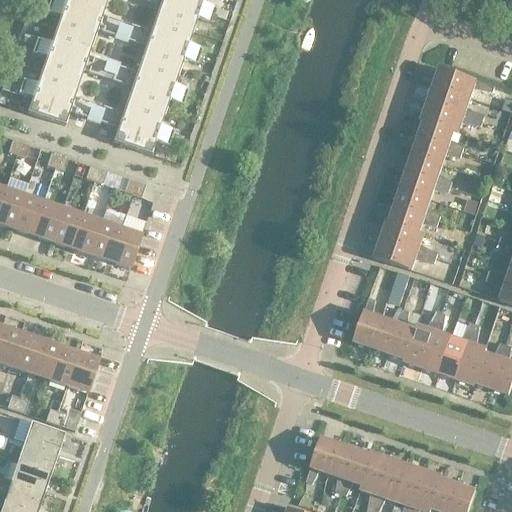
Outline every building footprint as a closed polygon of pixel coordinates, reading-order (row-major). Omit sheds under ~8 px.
[(51,0),(49,0),(44,14),(58,19),(54,32),(92,45),(96,32),(144,48),(139,61),(178,74),(182,61),(196,66),(201,51),(187,46),(191,33),(153,20),(149,33),(101,17),(106,4),(93,0),(64,0),(63,4),(51,0)] [(93,0),(106,4),(107,0),(136,0),(158,7),(153,20),(191,33),(196,20),(210,25),(215,10),(201,5),(202,0),(93,0)] [(35,40),(30,55),(44,60),(40,73),(78,86),(82,73),(130,89),(125,102),(163,115),(168,102),(182,107),(187,92),(173,87),(178,74),(139,61),(135,74),(87,58),(92,45),(54,32),(49,45),(35,40)] [(494,89),(438,70),(432,88),(470,101),(473,92),(492,95),(494,89)] [(21,81),(16,96),(30,100),(25,114),(64,127),(68,113),(116,130),(111,144),(149,157),(154,143),(168,148),(173,133),(159,128),(163,115),(125,102),(121,115),(73,99),(78,86),(40,73),(35,86),(21,81)] [(470,101),(432,88),(427,105),(482,124),(484,120),(466,110),(470,101)] [(511,102),(506,101),(502,111),(511,114),(511,112),(511,102)] [(482,124),(427,105),(420,123),(423,124),(423,123),(453,134),(458,136),(461,126),(480,129),(482,124)] [(423,123),(423,124),(417,140),(461,155),(463,150),(450,143),(453,134),(423,123)] [(461,155),(417,140),(411,157),(442,168),(445,158),(460,161),(461,155)] [(20,145),(11,142),(7,155),(15,158),(20,145)] [(28,148),(20,145),(15,158),(24,161),(28,148)] [(58,158),(50,155),(45,168),(54,171),(58,158)] [(442,168),(411,157),(405,175),(436,185),(450,190),(452,184),(439,177),(442,168)] [(67,161),(58,158),(54,171),(62,174),(67,161)] [(97,172),(88,169),(84,181),(93,184),(97,172)] [(105,175),(97,172),(93,184),(101,187),(105,175)] [(436,185),(405,175),(399,192),(430,202),(433,193),(448,195),(450,190),(436,185)] [(135,185),(127,182),(123,194),(131,197),(135,185)] [(144,188),(135,185),(131,197),(140,200),(144,188)] [(23,197),(4,191),(0,202),(0,226),(12,231),(23,197)] [(430,202),(399,192),(394,209),(424,219),(438,224),(440,218),(427,211),(430,202)] [(42,204),(23,197),(12,231),(31,238),(42,204)] [(468,201),(464,213),(474,216),(478,205),(468,201)] [(62,211),(42,204),(31,238),(50,244),(62,211)] [(394,209),(388,225),(388,226),(418,236),(419,235),(422,227),(436,229),(438,224),(424,219),(394,209)] [(81,217),(62,211),(50,244),(70,251),(81,217)] [(100,224),(81,217),(70,251),(89,257),(100,224)] [(120,230),(100,224),(89,257),(108,264),(120,230)] [(386,224),(380,242),(435,261),(437,256),(420,247),(423,237),(419,235),(418,236),(388,226),(388,225),(386,224)] [(140,237),(120,230),(108,264),(129,271),(140,237)] [(476,237),(473,247),(481,250),(485,240),(476,237)] [(511,241),(500,240),(498,245),(511,249),(511,241)] [(435,261),(380,242),(374,260),(411,273),(414,263),(434,266),(435,261)] [(511,249),(498,245),(497,249),(511,257),(511,264),(511,268),(511,249)] [(511,268),(508,277),(488,274),(487,279),(511,287),(511,268)] [(397,274),(387,304),(399,308),(409,279),(397,274)] [(511,287),(487,279),(485,283),(502,293),(499,303),(511,307),(511,287)] [(375,303),(368,301),(353,345),(371,351),(381,321),(372,317),(375,303)] [(391,323),(381,321),(371,351),(388,357),(403,312),(398,310),(391,323)] [(408,314),(403,312),(388,357),(404,362),(405,363),(415,332),(414,332),(406,329),(408,314)] [(416,327),(414,332),(415,332),(405,363),(404,362),(403,365),(421,371),(434,333),(440,315),(435,314),(426,331),(416,327)] [(445,317),(440,315),(434,333),(421,371),(438,377),(451,339),(442,336),(445,317)] [(460,342),(451,339),(438,377),(455,383),(468,345),(474,327),(469,325),(460,342)] [(479,329),(474,327),(468,345),(455,383),(473,389),(474,386),(473,386),(483,356),(484,356),(486,351),(476,348),(479,329)] [(19,335),(0,328),(0,365),(8,369),(19,335)] [(39,342),(19,335),(8,369),(27,375),(39,342)] [(58,348),(39,342),(27,375),(46,382),(58,348)] [(493,359),(484,356),(483,356),(473,386),(474,386),(490,392),(500,361),(505,348),(500,346),(493,359)] [(77,355),(58,348),(46,382),(66,388),(77,355)] [(511,350),(505,348),(500,361),(490,392),(508,398),(511,386),(511,365),(508,364),(511,350)] [(98,362),(77,355),(66,388),(86,395),(98,362)] [(10,398),(6,410),(14,413),(18,401),(10,398)] [(27,404),(18,401),(14,413),(23,416),(27,404)] [(48,411),(44,424),(53,427),(57,414),(48,411)] [(65,417),(57,414),(53,427),(61,429),(65,417)] [(63,436),(29,425),(22,445),(56,457),(63,436)] [(338,446),(320,440),(305,485),(312,487),(319,474),(328,477),(338,446)] [(56,457),(22,445),(16,465),(49,476),(56,457)] [(355,452),(338,446),(328,477),(337,480),(335,495),(340,497),(355,452)] [(371,458),(355,452),(340,497),(346,498),(353,485),(361,488),(362,489),(372,458),(371,458)] [(372,455),(371,458),(372,458),(362,489),(361,488),(359,493),(370,496),(367,511),(372,511),(390,462),(372,455)] [(407,467),(390,462),(372,511),(379,511),(385,502),(394,505),(407,467)] [(49,476),(16,465),(9,484),(43,495),(49,476)] [(410,511),(424,473),(407,467),(394,505),(404,508),(402,511),(410,511)] [(442,479),(424,473),(410,511),(430,511),(440,481),(441,482),(442,479)] [(430,511),(448,511),(457,487),(441,482),(440,481),(430,511)] [(37,511),(43,495),(9,484),(3,503),(28,511),(37,511)] [(468,511),(475,493),(457,487),(448,511),(468,511)] [(28,511),(3,503),(0,511),(28,511)]
